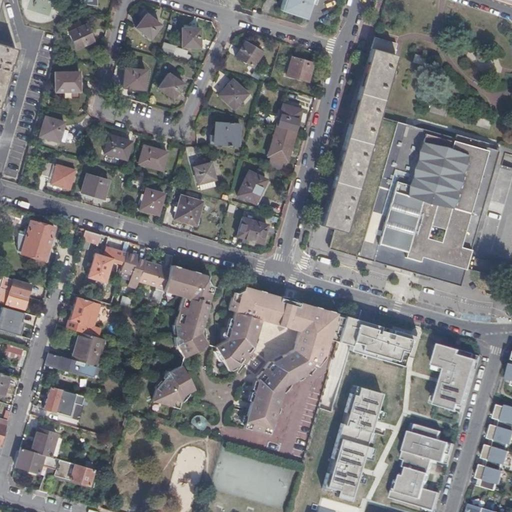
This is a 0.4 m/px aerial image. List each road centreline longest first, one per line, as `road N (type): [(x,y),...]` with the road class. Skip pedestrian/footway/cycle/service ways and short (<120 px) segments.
road 1 (residential): [(234,16),(175,128),(98,101),(125,0)]
road 2 (residential): [(279,271),(0,190)]
road 3 (residential): [(279,271),(343,48)]
road 4 (residential): [(501,328),(426,315),(279,271)]
road 5 (residential): [(450,511),(501,328)]
